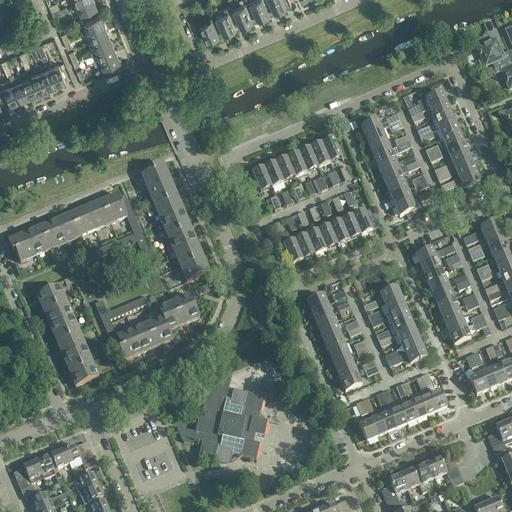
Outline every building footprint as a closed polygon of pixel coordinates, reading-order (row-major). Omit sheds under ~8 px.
[(89,0),(76,6),(80,15),(97,8),(94,0),(89,0)] [(257,0),(249,3),(256,20),(273,13),(267,0),(257,0)] [(267,0),(273,13),(290,5),(287,0),(267,0)] [(232,11),(239,27),(256,20),(249,3),(232,11)] [(232,11),(215,18),(223,34),(239,27),(232,11)] [(101,16),(83,24),(87,33),(105,25),(101,16)] [(223,34),(215,18),(198,25),(205,42),(223,34)] [(105,25),(87,33),(91,42),(109,34),(105,25)] [(109,34),(91,42),(95,51),(113,43),(109,34)] [(507,70),(511,67),(511,62),(508,54),(502,56),(496,41),(478,49),(485,67),(492,65),(495,71),(506,66),(507,70)] [(95,51),(90,53),(92,57),(97,55),(99,60),(117,52),(113,43),(95,51)] [(34,59),(38,57),(35,48),(30,50),(34,59)] [(34,59),(30,50),(26,52),(29,61),(34,59)] [(44,52),(40,54),(43,62),(48,60),(44,52)] [(99,60),(93,62),(95,67),(101,64),(103,69),(121,62),(117,52),(99,60)] [(58,65),(48,69),(56,87),(65,83),(58,65)] [(511,67),(507,70),(506,66),(495,71),(496,74),(502,72),(510,90),(511,89),(511,67)] [(48,69),(39,73),(47,91),(56,87),(48,69)] [(39,73),(30,77),(38,94),(47,91),(39,73)] [(13,75),(9,76),(10,80),(20,102),(29,98),(21,81),(20,76),(14,79),(13,75)] [(21,81),(29,98),(38,94),(30,77),(21,81)] [(4,89),(0,90),(0,93),(6,107),(10,105),(11,106),(20,102),(10,80),(7,82),(8,86),(3,89),(4,89)] [(442,94),(418,104),(420,107),(423,114),(430,111),(446,104),(442,94)] [(407,109),(408,112),(413,110),(410,102),(405,105),(407,109)] [(434,121),(450,114),(446,105),(430,111),(434,121)] [(413,110),(408,112),(411,119),(423,114),(420,107),(413,110)] [(423,114),(411,119),(412,122),(413,124),(414,125),(425,120),(423,114)] [(438,131),(454,125),(453,121),(450,114),(434,121),(438,131)] [(377,122),(361,129),(365,139),(382,132),(389,129),(400,124),(399,120),(397,117),(388,120),(385,122),(387,124),(379,127),(377,122)] [(400,124),(389,129),(391,135),(403,131),(400,124)] [(443,141),(458,134),(454,125),(438,131),(443,141)] [(420,139),(431,134),(429,129),(417,134),(420,139)] [(382,132),(365,139),(369,149),(386,142),(382,132)] [(420,139),(422,145),(434,141),(431,134),(420,139)] [(443,141),(447,151),(463,145),(458,134),(443,141)] [(409,144),(406,138),(395,143),(397,149),(409,144)] [(329,163),(341,158),(333,141),(322,145),(323,147),(329,163)] [(386,142),(369,149),(374,159),(390,152),(386,142)] [(409,144),(397,149),(400,155),(411,150),(409,144)] [(463,145),(447,151),(451,161),(467,154),(463,145)] [(311,152),(318,167),(319,169),(330,164),(329,163),(323,147),(311,152)] [(428,159),(440,154),(437,149),(426,154),(428,159)] [(298,155),(299,157),(306,173),(318,167),(311,152),(310,150),(298,155)] [(390,152),(374,159),(378,169),(394,162),(390,152)] [(428,159),(431,165),(442,160),(440,154),(428,159)] [(471,164),(467,154),(451,161),(456,171),(471,164)] [(294,177),(295,179),(306,174),(306,173),(299,157),(288,162),(294,177)] [(417,164),(415,158),(403,163),(406,169),(417,164)] [(283,182),(294,177),(288,162),(287,159),(275,165),(276,166),(283,182)] [(394,162),(378,169),(382,179),(399,172),(394,162)] [(417,164),(406,169),(408,175),(420,170),(417,164)] [(460,181),(475,174),(471,164),(456,171),(460,181)] [(265,171),(271,187),(272,189),(283,184),(283,182),(276,166),(265,171)] [(345,183),(350,180),(345,168),(339,171),(345,183)] [(437,179),(448,174),(446,168),(434,173),(437,179)] [(271,187),(265,171),(264,170),(252,175),(260,193),(271,187)] [(153,174),(142,179),(144,184),(146,183),(152,195),(172,186),(165,171),(154,176),(153,174)] [(399,172),(382,179),(386,189),(403,182),(399,172)] [(333,188),(339,186),(333,173),(328,176),(333,188)] [(437,179),(439,185),(451,180),(448,174),(437,179)] [(443,195),(455,190),(462,186),(464,191),(480,185),(475,174),(460,181),(452,184),(440,189),(443,195)] [(327,190),(322,178),(316,181),(321,193),(327,190)] [(426,184),(423,178),(412,183),(414,189),(426,184)] [(403,182),(386,189),(391,199),(407,192),(403,182)] [(309,198),(315,195),(310,183),(304,186),(309,198)] [(426,184),(414,189),(417,195),(428,190),(426,184)] [(172,186),(152,195),(155,201),(152,203),(155,210),(178,201),(172,186)] [(298,203),(304,200),(299,188),(293,191),(298,203)] [(407,192),(391,199),(395,209),(411,202),(407,192)] [(286,208),(292,205),(287,193),(281,195),(286,208)] [(418,198),(421,205),(432,200),(430,194),(418,198)] [(350,195),(344,197),(349,210),(355,207),(350,195)] [(102,204),(112,226),(117,224),(116,222),(126,218),(126,216),(124,212),(122,209),(121,205),(117,197),(102,204)] [(275,213),(281,210),(275,198),(270,200),(275,213)] [(338,200),(332,202),(337,214),(343,211),(338,200)] [(164,224),(184,215),(178,201),(155,210),(158,216),(160,215),(164,224)] [(411,202),(395,209),(399,219),(406,216),(411,214),(416,212),(411,202)] [(86,210),(96,231),(105,227),(106,229),(112,226),(102,204),(86,210)] [(326,205),(321,207),(325,219),(331,216),(326,205)] [(71,217),(81,239),(87,237),(86,235),(96,231),(86,210),(71,217)] [(315,210),(309,212),(314,224),(320,221),(315,210)] [(356,211),(350,213),(353,218),(353,219),(360,235),(361,237),(372,232),(365,215),(358,217),(356,211)] [(303,214),(297,217),(302,228),(308,226),(303,214)] [(168,240),(191,230),(184,215),(164,224),(168,232),(165,233),(168,240)] [(56,223),(65,244),(75,240),(75,242),(81,239),(71,217),(56,223)] [(353,218),(342,223),(342,224),(348,240),(360,235),(353,219),(353,218)] [(292,219),(286,222),(291,233),(297,231),(292,219)] [(41,229),(51,252),(56,250),(56,248),(65,244),(56,223),(41,229)] [(280,224),(274,227),(279,238),(285,236),(280,224)] [(342,224),(330,229),(336,245),(337,247),(338,247),(349,242),(348,240),(342,224)] [(485,241),(501,234),(497,224),(480,231),(485,241)] [(329,228),(318,233),(318,234),(325,250),(336,245),(330,229),(329,228)] [(35,257),(45,253),(45,254),(51,252),(41,229),(26,236),(35,257)] [(177,253),(197,245),(191,230),(168,240),(170,244),(172,243),(177,253)] [(307,239),(313,255),(314,257),(315,257),(326,252),(325,250),(318,234),(307,239)] [(501,234),(485,241),(489,251),(505,244),(501,234)] [(299,235),(293,238),(295,244),(302,260),(302,259),(313,255),(307,239),(306,237),(301,239),(299,235)] [(35,257),(26,236),(8,243),(13,255),(16,253),(20,265),(26,263),(25,261),(35,257)] [(466,249),(478,244),(474,236),(463,241),(466,249)] [(295,244),(284,249),(292,267),(303,262),(302,260),(295,244)] [(505,244),(489,251),(493,261),(509,254),(505,244)] [(180,269),(203,259),(197,245),(177,253),(181,262),(178,263),(180,269)] [(433,251),(416,258),(420,268),(437,261),(456,253),(453,247),(434,255),(433,251)] [(482,254),(479,248),(468,252),(470,259),(482,254)] [(482,254),(470,259),(472,264),(484,259),(482,254)] [(511,259),(509,254),(493,261),(497,271),(511,264),(511,259)] [(459,263),(457,257),(445,262),(448,268),(459,263)] [(210,274),(203,259),(180,269),(183,275),(186,273),(189,283),(210,274)] [(437,261),(420,268),(424,278),(441,271),(437,261)] [(459,263),(448,268),(450,274),(462,269),(459,263)] [(511,264),(497,271),(502,280),(511,276),(511,264)] [(490,274),(488,267),(476,272),(479,279),(490,274)] [(441,271),(424,278),(429,288),(445,281),(441,271)] [(490,274),(479,279),(481,284),(493,280),(490,274)] [(511,276),(502,280),(506,290),(511,287),(511,276)] [(468,283),(465,277),(454,282),(456,288),(468,283)] [(445,281),(429,288),(433,298),(449,291),(445,281)] [(468,283),(456,288),(459,293),(470,289),(468,283)] [(200,297),(204,295),(210,292),(208,286),(197,290),(200,297)] [(499,293),(496,287),(485,292),(487,298),(499,293)] [(385,306),(401,299),(396,289),(380,296),(385,306)] [(43,314),(66,304),(64,299),(61,300),(57,290),(37,299),(43,314)] [(449,291),(433,298),(437,308),(454,301),(449,291)] [(499,293),(487,298),(489,304),(501,299),(499,293)] [(344,294),(332,298),(335,305),(346,300),(344,294)] [(307,303),(311,314),(328,307),(324,296),(307,303)] [(476,303),(474,297),(462,302),(465,308),(476,303)] [(401,299),(385,306),(389,316),(405,309),(401,299)] [(174,305),(184,327),(199,320),(191,301),(181,305),(180,302),(174,305)] [(454,301),(437,308),(441,318),(458,311),(454,301)] [(476,303),(465,308),(467,313),(479,309),(476,303)] [(50,329),(69,321),(65,311),(68,310),(66,304),(43,314),(50,329)] [(339,314),(350,309),(348,304),(336,308),(339,314)] [(366,315),(377,310),(375,304),(363,309),(366,315)] [(164,323),(168,333),(184,327),(174,305),(169,307),(170,309),(160,313),(164,323)] [(328,307),(311,314),(315,323),(332,316),(328,307)] [(507,313),(505,307),(493,312),(496,318),(507,313)] [(339,314),(341,320),(353,315),(350,309),(339,314)] [(393,326),(409,319),(405,309),(389,316),(393,326)] [(458,311),(441,318),(445,327),(462,320),(458,311)] [(507,313),(496,318),(498,324),(499,324),(503,322),(509,319),(507,313)] [(370,324),(381,319),(379,314),(368,319),(370,324)] [(319,333),(336,326),(332,316),(315,323),(319,333)] [(485,322),(482,317),(471,322),(473,327),(485,322)] [(370,324),(372,330),(384,326),(381,319),(370,324)] [(397,336),(413,329),(409,319),(393,326),(397,336)] [(462,320),(445,327),(449,337),(466,330),(462,320)] [(56,344),(79,334),(76,329),(73,330),(69,321),(50,329),(56,344)] [(485,322),(473,327),(475,333),(487,329),(485,322)] [(146,328),(156,350),(172,343),(168,333),(164,323),(154,327),(153,325),(146,328)] [(347,333),(359,328),(357,323),(345,328),(347,333)] [(319,333),(324,343),(340,336),(336,326),(319,333)] [(140,356),(156,350),(146,328),(142,330),(143,332),(131,337),(140,356)] [(347,333),(350,340),(361,335),(359,328),(347,333)] [(401,345),(418,338),(413,329),(397,336),(401,345)] [(466,330),(449,337),(454,348),(471,341),(466,330)] [(62,359),(82,350),(78,341),(81,340),(79,334),(56,344),(62,359)] [(378,344),(390,339),(388,334),(376,338),(378,344)] [(328,353),(345,346),(340,336),(324,343),(328,353)] [(140,356),(131,337),(124,340),(123,337),(117,340),(118,343),(120,347),(121,351),(119,352),(124,363),(129,361),(140,356)] [(418,338),(401,345),(406,355),(422,348),(418,338)] [(378,344),(381,350),(392,346),(390,339),(378,344)] [(355,353),(367,348),(365,343),(353,348),(355,353)] [(332,363),(349,356),(345,346),(328,353),(332,363)] [(496,361),(502,359),(497,347),(491,350),(496,361)] [(355,353),(358,360),(370,355),(367,348),(355,353)] [(409,362),(410,365),(414,364),(419,362),(426,358),(422,348),(406,355),(398,358),(401,365),(409,362)] [(91,364),(89,359),(86,360),(82,350),(62,359),(69,374),(91,364)] [(496,361),(491,350),(486,352),(490,363),(496,361)] [(387,363),(398,358),(396,354),(385,358),(387,363)] [(477,370),(482,367),(477,355),(472,358),(477,370)] [(336,373),(353,365),(349,356),(332,363),(336,373)] [(387,363),(389,370),(401,366),(401,365),(398,358),(387,363)] [(487,393),(480,377),(477,370),(472,358),(466,361),(471,372),(472,372),(475,379),(470,382),(477,398),(487,393)] [(364,373),(375,368),(374,363),(362,368),(364,373)] [(91,364),(69,374),(75,389),(95,380),(91,372),(94,370),(91,364)] [(511,382),(511,369),(510,364),(500,369),(507,384),(511,382)] [(340,382),(357,375),(353,365),(336,373),(340,382)] [(364,373),(367,380),(378,375),(375,368),(364,373)] [(490,373),(497,389),(507,384),(500,369),(490,373)] [(480,377),(487,393),(497,389),(490,373),(480,377)] [(204,419),(200,418),(196,433),(177,428),(184,443),(194,446),(195,442),(203,444),(199,459),(214,462),(215,463),(217,464),(219,465),(221,466),(223,466),(226,466),(228,466),(229,466),(232,455),(240,457),(240,458),(255,461),(259,446),(252,444),(254,435),(264,438),(267,422),(258,420),(259,414),(261,414),(264,399),(233,392),(231,402),(226,401),(231,379),(222,377),(215,375),(214,380),(208,379),(204,395),(207,396),(204,411),(206,411),(204,419)] [(357,375),(340,382),(345,393),(361,386),(357,375)] [(426,391),(432,388),(428,377),(421,379),(426,391)] [(426,391),(421,379),(416,382),(420,393),(426,391)] [(406,399),(412,397),(407,385),(401,388),(406,399)] [(406,399),(401,388),(396,390),(400,401),(406,399)] [(429,398),(436,413),(446,409),(439,393),(429,398)] [(387,408),(392,405),(388,394),(382,396),(387,408)] [(387,408),(382,396),(376,399),(381,410),(387,408)] [(436,413),(429,398),(422,401),(419,402),(426,418),(436,413)] [(367,416),(373,414),(368,402),(362,404),(367,416)] [(426,418),(419,402),(409,406),(416,422),(426,418)] [(367,416),(362,404),(356,407),(361,418),(367,416)] [(399,411),(406,426),(416,422),(409,406),(399,411)] [(390,415),(396,430),(406,426),(399,411),(390,415)] [(396,430),(390,415),(380,419),(387,435),(396,430)] [(370,423),(377,439),(387,435),(380,419),(370,423)] [(377,439),(370,423),(360,428),(367,443),(377,439)] [(511,440),(511,432),(508,424),(507,425),(508,426),(498,431),(498,429),(497,429),(499,435),(502,441),(504,446),(505,448),(511,445),(510,441),(511,440)] [(502,441),(499,435),(488,440),(491,445),(502,441)] [(493,451),(504,446),(502,441),(491,445),(493,451)] [(63,453),(69,466),(81,461),(80,461),(78,455),(89,450),(86,445),(75,450),(74,448),(63,453)] [(507,452),(505,448),(504,446),(493,451),(495,457),(507,452)] [(78,455),(80,461),(91,456),(89,450),(78,455)] [(507,452),(495,457),(498,462),(509,458),(507,452)] [(54,475),(58,473),(57,472),(69,466),(63,453),(51,458),(48,460),(54,475)] [(80,461),(81,461),(83,467),(94,462),(91,456),(80,461)] [(506,475),(511,472),(511,458),(502,463),(502,464),(504,463),(507,472),(506,473),(506,475)] [(47,459),(36,464),(43,482),(54,477),(57,482),(61,480),(58,473),(54,475),(48,460),(47,460),(47,459)] [(430,465),(428,465),(434,479),(435,480),(447,475),(446,473),(443,468),(440,460),(439,461),(440,463),(430,466),(430,465)] [(94,462),(83,467),(85,471),(85,472),(96,467),(94,462)] [(454,463),(443,468),(446,473),(457,469),(454,463)] [(24,469),(25,472),(27,478),(30,483),(31,486),(43,482),(36,464),(24,469)] [(415,476),(419,485),(418,486),(419,487),(424,485),(423,483),(434,479),(428,465),(427,466),(427,468),(418,472),(417,470),(416,470),(418,474),(416,475),(415,476)] [(457,469),(446,473),(447,475),(448,479),(459,474),(457,469)] [(15,476),(17,482),(27,478),(25,472),(15,476)] [(401,477),(407,490),(418,486),(419,485),(415,476),(413,472),(412,472),(413,474),(404,478),(403,476),(401,477)] [(459,474),(448,479),(451,484),(461,480),(459,474)] [(75,484),(74,486),(78,495),(80,496),(84,494),(98,488),(93,476),(79,482),(76,484),(75,484)] [(392,488),(381,492),(381,493),(384,499),(386,505),(398,500),(396,497),(407,492),(407,490),(401,477),(400,477),(401,479),(391,483),(391,481),(390,482),(392,488)] [(27,478),(17,482),(19,488),(30,483),(27,478)] [(461,480),(451,484),(453,490),(464,486),(461,480)] [(22,493),(32,489),(31,486),(30,483),(19,488),(22,493)] [(84,494),(80,496),(85,507),(89,506),(103,500),(98,488),(84,494)] [(22,493),(24,499),(35,495),(32,489),(22,493)] [(46,496),(33,502),(37,511),(43,511),(52,508),(67,501),(65,496),(49,503),(46,496)] [(85,507),(80,509),(81,511),(85,511),(86,511),(107,511),(104,504),(103,500),(89,506),(85,507)] [(398,500),(386,505),(389,511),(400,506),(400,505),(398,500)] [(486,505),(488,511),(502,511),(497,500),(496,501),(497,503),(488,506),(487,505),(486,505)] [(346,503),(334,508),(336,511),(339,511),(348,509),(346,503)] [(405,503),(400,505),(400,506),(402,511),(408,509),(405,503)]
